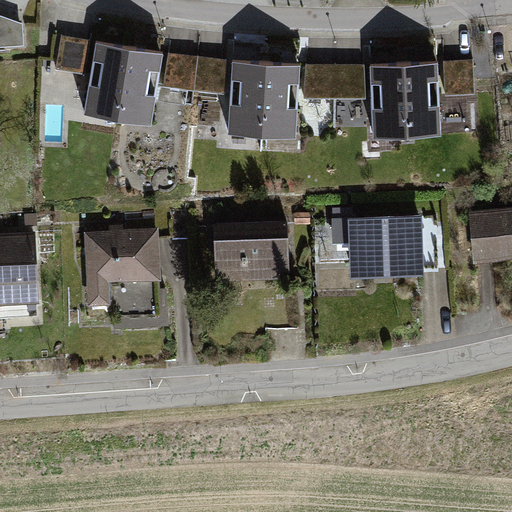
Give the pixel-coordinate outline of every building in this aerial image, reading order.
[(0,43),(22,42),(21,24),(2,17),(1,20),(0,19),(0,43)] [(90,42),(61,37),(56,67),(85,72),(90,42)] [(118,117),(130,45),(96,40),(85,111),(118,117)] [(163,51),(130,45),(118,117),(151,122),(163,51)] [(198,58),(168,54),(163,86),(194,89),(198,58)] [(227,60),(198,58),(194,89),(225,93),(227,60)] [(266,60),(233,58),(228,131),(262,133),(266,60)] [(300,62),(266,60),(262,133),(296,135),(300,62)] [(438,60),(404,61),(407,134),(441,132),(438,60)] [(404,61),(370,62),(373,135),(407,134),(404,61)] [(473,61),(444,62),(445,94),(475,92),(473,61)] [(335,66),(306,66),(304,97),(335,97),(335,66)] [(365,66),(335,66),(335,97),(366,97),(365,66)] [(511,208),(471,213),(475,258),(511,255),(510,248),(511,247),(511,208)] [(188,238),(186,209),(171,210),(173,239),(188,238)] [(334,209),(334,219),(352,218),(352,209),(334,209)] [(311,222),(311,212),(298,213),(298,222),(311,222)] [(352,218),(334,219),(335,240),(353,239),(354,257),(350,257),(350,262),(354,262),(354,263),(398,262),(399,268),(439,267),(437,215),(352,218)] [(287,221),(215,224),(217,268),(289,266),(287,221)] [(156,229),(87,233),(91,301),(112,300),(113,319),(142,317),(143,324),(167,323),(166,294),(159,294),(156,229)] [(0,315),(38,313),(34,234),(3,235),(3,240),(0,240),(0,315)]
